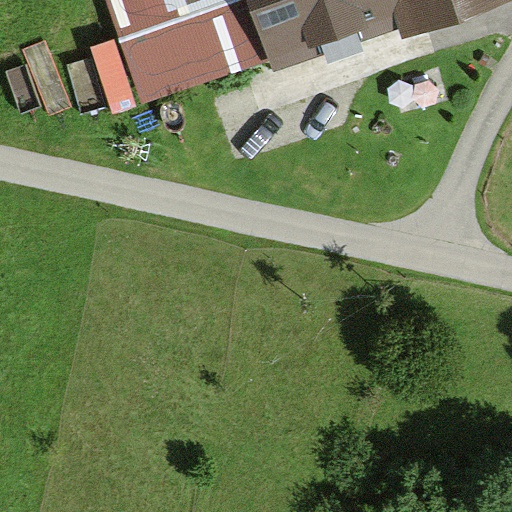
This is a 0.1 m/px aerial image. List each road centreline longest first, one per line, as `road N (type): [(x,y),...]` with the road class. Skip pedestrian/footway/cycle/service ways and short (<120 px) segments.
road 1 (unclassified): [(0,161),(511,272)]
road 2 (track): [(511,69),(439,255)]
